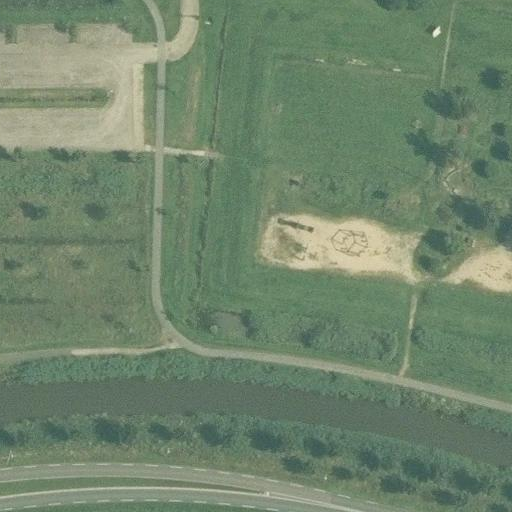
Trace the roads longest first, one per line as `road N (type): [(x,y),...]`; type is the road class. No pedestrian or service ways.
road 1 (secondary): [(343,510),(265,486),(188,475),(0,476)]
road 2 (secondary): [(0,505),(158,495),(343,510)]
road 3 (track): [(0,358),(155,351),(173,340)]
